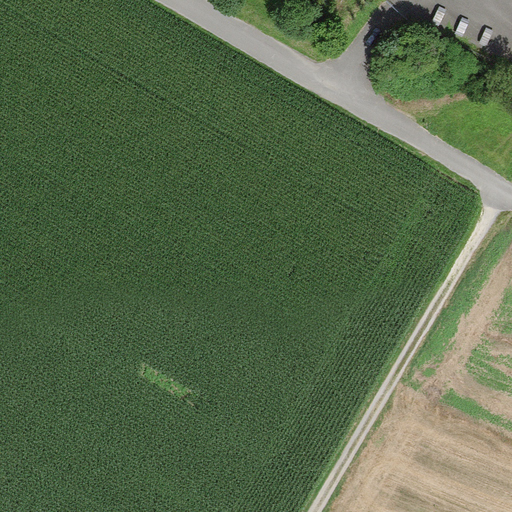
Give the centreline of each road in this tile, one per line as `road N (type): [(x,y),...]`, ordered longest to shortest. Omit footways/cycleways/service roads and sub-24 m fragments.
road 1 (track): [(175,0),(511,196)]
road 2 (track): [(498,190),(312,511)]
